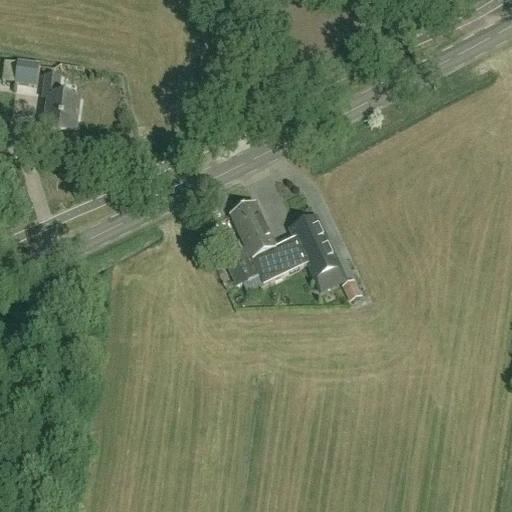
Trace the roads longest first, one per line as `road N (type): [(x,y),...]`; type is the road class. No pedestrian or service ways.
road 1 (tertiary): [(0,284),(511,27)]
road 2 (track): [(404,0),(465,20),(489,38),(511,78)]
